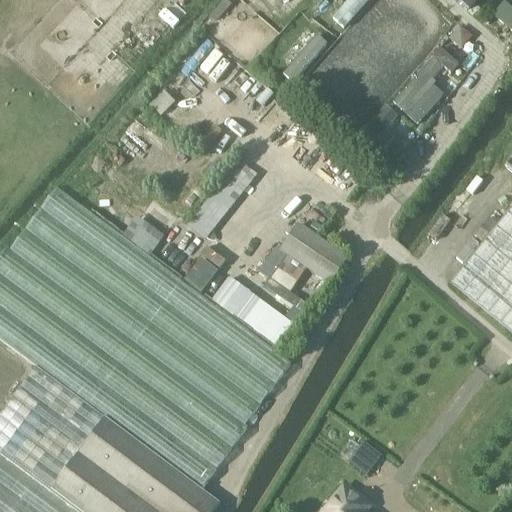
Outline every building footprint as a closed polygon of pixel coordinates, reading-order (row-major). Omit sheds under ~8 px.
[(491,17),(511,33),(511,15),(499,6),(491,17)] [(511,158),(504,168),(511,174),(511,208),(450,285),(511,335),(511,158)] [(243,427),(290,365),(57,190),(10,252),(7,249),(0,258),(0,340),(36,368),(0,416),(0,511),(214,511),(219,506),(200,491),(246,429),(243,427)] [(347,260),(318,240),(329,224),(311,209),(298,227),(280,253),(329,286),(347,260)] [(342,490),(325,511),(365,511),(367,510),(342,490)]
